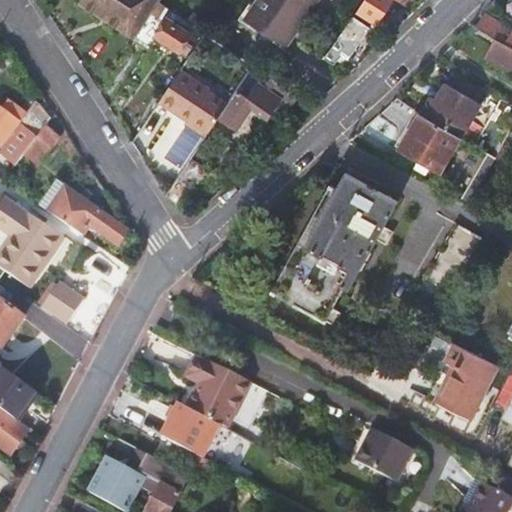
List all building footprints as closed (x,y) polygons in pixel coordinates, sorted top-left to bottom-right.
[(79,0),(80,0),(101,14),(104,10),(110,14),(107,18),(121,27),(118,31),(133,41),(134,39),(158,3),(160,0),(79,0)] [(263,0),(251,20),(290,46),(320,0),(263,0)] [(365,0),(357,13),(374,23),(388,0),(365,0)] [(158,3),(134,39),(148,48),(155,37),(185,56),(193,46),(186,42),(191,36),(168,20),(173,13),(158,3)] [(186,42),(193,46),(202,32),(173,13),(168,20),(191,36),(186,42)] [(473,24),(496,39),(511,49),(511,30),(484,13),(473,24)] [(326,59),(331,62),(334,58),(339,61),(343,55),(348,59),(370,27),(354,17),(326,59)] [(511,49),(496,39),(489,52),(511,66),(511,49)] [(511,66),(489,52),(485,58),(511,70),(511,66)] [(260,71),(254,67),(220,118),(235,129),(249,106),(269,120),(272,115),(277,107),(285,113),(297,96),(287,90),(286,91),(259,74),(260,71)] [(160,103),(172,112),(174,112),(175,110),(188,119),(186,124),(206,137),(219,117),(228,104),(210,92),(210,90),(181,71),(160,103)] [(420,113),(436,123),(462,137),(489,90),(456,71),(449,84),(439,101),(435,99),(430,96),(420,113)] [(445,83),(435,99),(439,101),(449,84),(445,83)] [(1,111),(21,124),(28,115),(8,101),(1,111)] [(167,119),(172,112),(160,103),(155,111),(167,119)] [(16,140),(28,151),(46,126),(51,119),(41,105),(24,127),(24,128),(16,140)] [(21,124),(1,111),(0,109),(0,146),(2,149),(21,124)] [(420,113),(400,147),(415,155),(410,165),(421,171),(427,162),(440,170),(459,136),(436,123),(420,113)] [(60,137),(46,126),(28,151),(25,154),(24,156),(37,167),(60,137)] [(194,137),(166,126),(156,151),(183,162),(194,137)] [(193,160),(180,179),(192,188),(196,182),(197,183),(207,170),(193,160)] [(272,291),(325,320),(343,286),(348,289),(397,201),(345,172),(339,183),(333,180),(272,291)] [(130,232),(59,183),(43,208),(85,236),(90,228),(120,247),(130,232)] [(28,214),(0,195),(0,227),(13,236),(0,256),(0,266),(31,287),(47,264),(44,261),(62,235),(30,213),(28,214)] [(456,223),(410,302),(455,327),(461,315),(442,303),(480,237),(456,223)] [(42,309),(68,326),(84,299),(60,283),(56,289),(45,305),(42,309)] [(24,318),(0,300),(0,344),(3,347),(24,318)] [(447,361),(454,365),(437,402),(469,418),(488,382),(491,383),(500,366),(456,343),(447,361)] [(359,346),(351,361),(369,371),(378,356),(359,346)] [(200,385),(188,407),(219,424),(228,429),(252,382),(198,355),(186,377),(200,385)] [(0,374),(0,408),(18,421),(37,394),(4,370),(0,374)] [(188,407),(170,441),(196,454),(202,457),(219,424),(188,407)] [(18,421),(0,408),(0,446),(11,455),(29,430),(23,425),(18,421)] [(368,440),(407,459),(412,450),(373,430),(368,440)] [(396,481),(407,459),(368,440),(365,446),(357,461),(396,481)] [(196,454),(170,441),(165,449),(191,463),(196,454)] [(357,461),(365,446),(358,442),(350,457),(357,461)] [(160,459),(137,447),(127,467),(109,457),(90,492),(125,509),(139,484),(157,493),(147,511),(148,511),(168,511),(189,474),(160,459)] [(0,473),(16,486),(22,475),(0,459),(0,473)] [(0,489),(10,497),(16,486),(0,473),(0,489)] [(511,478),(502,473),(492,490),(511,499),(511,478)] [(507,511),(511,502),(511,499),(492,490),(481,484),(469,506),(465,511),(507,511)]
